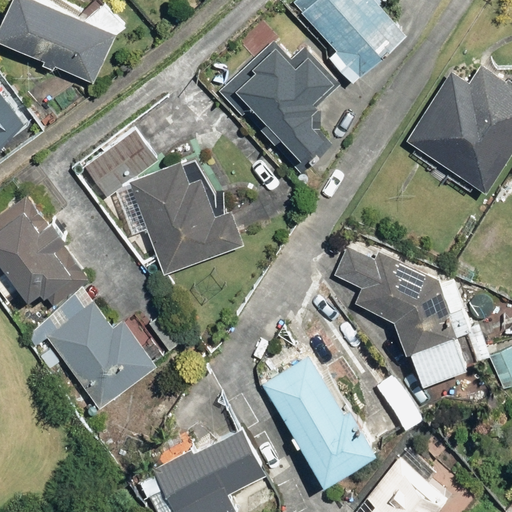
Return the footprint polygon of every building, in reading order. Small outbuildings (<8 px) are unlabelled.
[(125,18),(94,1),(82,22),(42,0),(5,0),(0,10),(0,37),(87,85),(115,36),(125,18)] [(375,0),(290,0),(334,47),(325,55),(349,81),(404,31),(375,0)] [(304,40),(289,55),(277,42),(281,38),(264,21),(241,43),(254,55),(244,65),(249,70),(224,95),(300,172),(331,141),(316,126),(325,117),(317,110),(345,82),(304,40)] [(484,192),(511,144),(511,69),(507,78),(481,63),(470,82),(445,68),(402,140),(413,147),(409,154),(471,190),(473,186),(484,192)] [(0,100),(0,128),(14,119),(0,100)] [(101,196),(151,155),(127,125),(77,166),(101,196)] [(116,188),(132,230),(142,226),(159,270),(243,238),(230,204),(212,211),(199,178),(188,182),(179,160),(127,180),(128,183),(116,188)] [(61,239),(25,192),(0,210),(0,291),(4,296),(16,288),(23,298),(32,291),(38,299),(45,293),(52,304),(88,277),(60,240),(61,239)] [(478,231),(478,234),(477,236),(478,239),(478,242),(480,244),(481,246),(483,248),(485,250),(488,251),(490,251),(493,252),(495,251),(498,251),(500,249),(503,248),(505,246),(506,244),(507,241),(508,239),(508,236),(508,233),(507,231),(506,228),(504,226),(502,224),(500,223),(498,222),(495,221),(493,221),(490,221),(487,222),(485,223),(483,225),(481,227),(479,229),(478,231)] [(439,280),(376,248),(372,256),(344,245),(332,274),(358,285),(351,301),(391,318),(418,382),(490,352),(483,323),(467,327),(453,276),(439,280)] [(113,322),(83,283),(34,327),(32,331),(32,336),(33,339),(36,343),(34,344),(50,365),(63,355),(101,403),(158,360),(124,314),(113,322)] [(465,308),(466,311),(467,313),(468,316),(470,318),(472,319),(474,321),(477,321),(479,322),(482,322),(485,321),(487,320),(490,319),(492,317),(493,315),(494,313),(495,310),(496,308),(496,305),(495,302),(494,300),(493,298),(491,296),(489,294),(487,293),(484,292),(482,291),(479,291),(476,292),(474,293),(471,294),(469,296),(468,298),(466,300),(466,303),(465,306),(465,308)] [(165,305),(146,319),(169,351),(188,337),(165,305)] [(511,345),(488,356),(501,387),(511,381),(511,345)] [(307,354),(258,384),(315,480),(373,446),(333,378),(324,383),(307,354)] [(185,511),(262,470),(236,422),(150,468),(173,511),(185,511)] [(361,511),(426,511),(445,487),(429,475),(436,466),(404,442),(363,498),(369,502),(361,511)]
